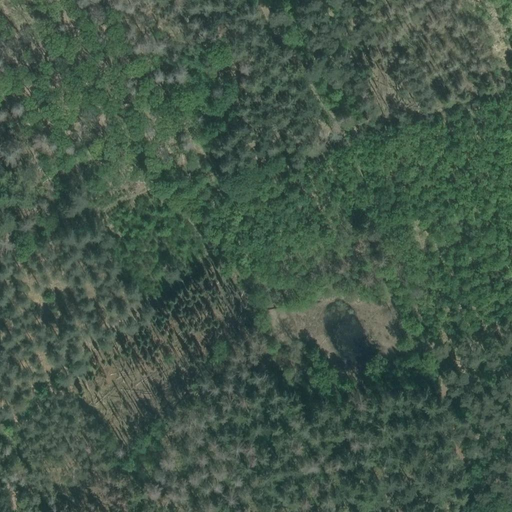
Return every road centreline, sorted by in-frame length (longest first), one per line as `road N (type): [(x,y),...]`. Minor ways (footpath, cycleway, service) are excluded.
road 1 (track): [(0,272),(41,239),(211,157),(321,161),(511,76)]
road 2 (track): [(475,511),(433,338),(347,151),(265,0)]
